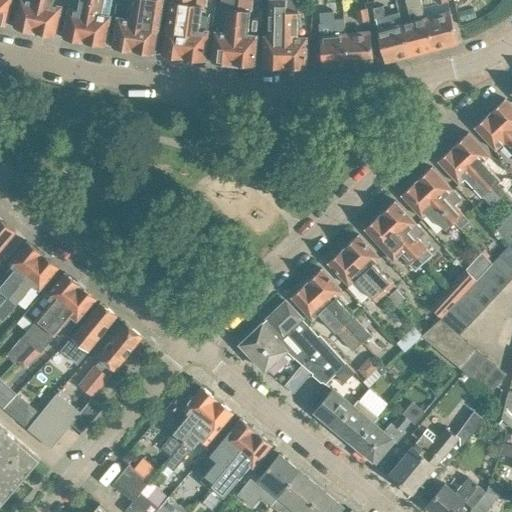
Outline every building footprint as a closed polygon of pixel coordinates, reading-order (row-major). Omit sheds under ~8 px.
[(10,0),(0,0),(0,23),(5,25),(10,0)] [(35,32),(42,0),(19,0),(14,27),(35,32)] [(54,3),(54,0),(42,0),(35,32),(55,36),(62,5),(54,3)] [(84,42),(92,0),(79,0),(78,8),(70,6),(67,18),(63,38),(84,42)] [(114,0),(92,0),(84,42),(104,46),(108,26),(111,15),(114,0)] [(140,0),(129,0),(126,17),(118,16),(116,28),(113,47),(133,51),(140,0)] [(140,0),(133,51),(154,54),(162,0),(140,0)] [(191,3),(191,2),(191,0),(171,0),(171,1),(168,25),(167,25),(162,55),(183,58),(191,3)] [(191,0),(191,2),(191,3),(183,58),(204,61),(206,41),(210,16),(202,15),(203,0),(191,0)] [(232,64),(239,0),(222,0),(221,7),(227,7),(225,30),(215,29),(212,62),(232,64)] [(249,33),(252,9),(252,0),(239,0),(232,64),(254,66),(257,34),(249,33)] [(285,67),(287,0),(269,0),(268,34),(265,34),(264,67),(285,67)] [(299,35),(299,0),(287,0),(285,67),(306,68),(307,35),(299,35)] [(434,48),(427,17),(421,0),(405,0),(410,20),(402,23),(411,55),(434,48)] [(411,55),(402,23),(401,23),(398,12),(384,15),(383,6),(374,8),(376,20),(378,30),(377,30),(380,42),(385,61),(411,55)] [(368,20),(366,8),(355,10),(357,22),(368,20)] [(349,65),(346,35),(344,17),(334,19),(333,11),(319,12),(320,23),(318,23),(321,47),(323,67),(349,65)] [(458,42),(452,19),(450,11),(427,17),(434,48),(458,42)] [(373,63),(372,43),(370,32),(346,35),(349,65),(373,63)] [(511,105),(505,98),(490,112),(511,136),(511,105)] [(511,136),(490,112),(474,127),(488,141),(496,150),(502,144),(511,153),(511,136)] [(483,161),(490,155),(469,132),(453,146),(492,188),(498,182),(500,180),(483,161)] [(492,188),(453,146),(438,160),(459,184),(460,183),(462,185),(465,185),(469,181),(492,205),(501,197),(492,188)] [(462,198),(445,181),(432,166),(415,181),(454,223),(459,228),(469,220),(455,205),(462,198)] [(454,223),(415,181),(401,194),(423,218),(429,212),(446,230),(454,223)] [(498,182),(492,188),(501,197),(507,191),(498,182)] [(425,232),(417,224),(395,200),(380,214),(418,255),(426,247),(418,238),(425,232)] [(511,241),(511,211),(495,230),(499,233),(510,245),(511,241)] [(410,263),(418,255),(380,214),(364,228),(394,260),(401,254),(410,263)] [(0,249),(16,231),(0,217),(0,249)] [(373,264),(380,257),(359,234),(343,249),(386,295),(394,287),(373,264)] [(0,307),(44,254),(27,240),(7,264),(14,269),(0,286),(0,307)] [(511,246),(510,245),(500,255),(511,265),(511,246)] [(386,295),(343,249),(328,262),(349,286),(355,281),(376,304),(386,295)] [(483,273),(492,263),(481,252),(465,269),(475,281),(483,273)] [(0,316),(4,320),(32,286),(39,291),(59,267),(44,254),(0,307),(0,316)] [(511,278),(511,265),(500,255),(492,263),(510,280),(511,278)] [(510,280),(492,263),(483,273),(502,290),(510,280)] [(368,333),(336,298),(343,291),(322,268),(306,282),(360,342),(368,333)] [(458,300),(467,291),(475,281),(465,269),(448,288),(458,300)] [(32,345),(82,285),(65,272),(52,287),(45,296),(52,302),(37,320),(36,319),(6,355),(14,362),(30,343),(32,345)] [(502,290),(483,273),(475,281),(493,298),(502,290)] [(493,298),(475,281),(467,291),(485,308),(493,298)] [(360,342),(306,282),(291,296),(305,311),(312,320),(319,314),(351,349),(360,342)] [(40,352),(64,324),(71,330),(97,298),(82,285),(32,345),(40,352)] [(442,317),(451,307),(458,300),(448,288),(430,307),(442,317)] [(397,290),(389,298),(397,307),(405,298),(397,290)] [(485,308),(467,291),(458,300),(476,317),(485,308)] [(476,317),(458,300),(451,307),(469,325),(476,317)] [(88,351),(118,315),(101,301),(71,337),(88,351)] [(356,370),(321,334),(319,335),(300,315),(286,301),(264,322),(241,343),(265,370),(287,349),(326,383),(336,373),(344,382),(356,370)] [(469,325),(451,307),(442,317),(440,319),(460,334),(469,325)] [(468,341),(460,334),(440,319),(421,336),(451,361),(468,341)] [(94,396),(143,336),(125,322),(97,356),(104,362),(99,367),(96,365),(79,384),(94,396)] [(404,352),(421,336),(413,327),(396,344),(404,352)] [(461,369),(478,350),(468,341),(451,361),(461,369)] [(471,377),(487,357),(478,350),(461,369),(464,371),(471,377)] [(480,385),(496,365),(487,357),(471,377),(473,379),(480,385)] [(377,368),(363,365),(360,378),(374,381),(377,368)] [(490,393),(507,374),(496,365),(480,385),(490,393)] [(473,379),(471,377),(464,371),(458,379),(467,386),(473,379)] [(289,377),(283,383),(293,391),(298,385),(289,377)] [(16,393),(0,379),(0,404),(3,408),(16,393)] [(171,455),(218,399),(202,385),(183,409),(189,414),(162,447),(171,455)] [(334,428),(354,405),(334,387),(314,411),(334,428)] [(51,448),(81,412),(57,392),(40,414),(28,428),(51,448)] [(40,414),(16,393),(3,408),(28,428),(40,414)] [(374,421),(380,415),(360,398),(354,405),(334,428),(355,444),(374,421)] [(207,445),(221,427),(234,412),(218,399),(171,455),(165,463),(174,470),(180,463),(199,439),(207,445)] [(511,403),(505,402),(501,418),(511,430),(511,403)] [(400,412),(384,430),(374,421),(355,444),(375,461),(393,440),(396,442),(404,432),(401,430),(410,420),(400,412)] [(211,487),(257,431),(241,417),(222,440),(229,446),(201,480),(210,488),(211,487)] [(0,503),(2,505),(4,503),(2,501),(12,490),(10,489),(26,470),(28,471),(37,460),(38,462),(40,459),(0,424),(0,503)] [(455,435),(446,427),(439,436),(429,427),(419,438),(389,473),(412,493),(414,491),(423,498),(438,480),(435,478),(471,434),(462,427),(455,435)] [(223,497),(250,465),(253,467),(273,444),(257,431),(211,487),(223,497)] [(500,453),(511,456),(511,444),(502,443),(500,453)] [(271,505),(300,471),(279,453),(259,477),(253,472),(237,494),(253,506),(260,496),(271,505)] [(139,492),(150,480),(129,463),(113,484),(133,500),(139,492)] [(306,511),(325,491),(300,471),(271,505),(280,511),(306,511)] [(472,507),(486,490),(469,476),(456,491),(445,481),(439,489),(426,504),(435,511),(456,511),(461,507),(465,502),(472,507)] [(489,481),(487,491),(500,494),(501,494),(503,484),(489,481)] [(471,510),(473,511),(485,511),(500,494),(487,491),(486,490),(472,507),(472,508),(471,510)] [(340,511),(344,507),(325,491),(306,511),(340,511)] [(155,511),(158,508),(139,492),(133,500),(126,509),(129,511),(155,511)] [(168,495),(158,508),(155,511),(188,511),(189,511),(168,495)] [(111,511),(100,502),(98,505),(100,506),(94,511),(111,511)]
